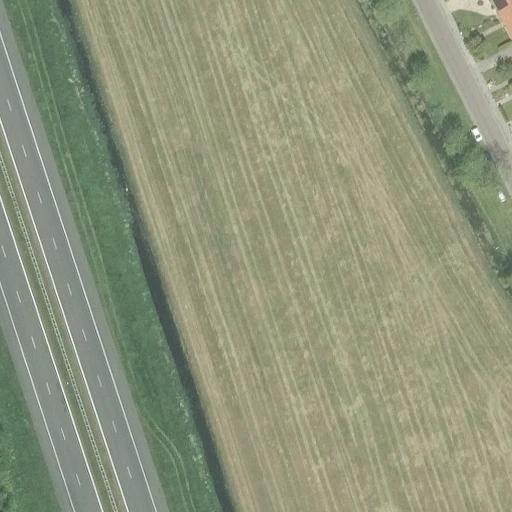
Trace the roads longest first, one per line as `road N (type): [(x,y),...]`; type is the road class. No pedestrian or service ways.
road 1 (motorway): [(141,511),(0,78)]
road 2 (motorway): [(0,243),(88,511)]
road 3 (tertiary): [(511,174),(424,0)]
